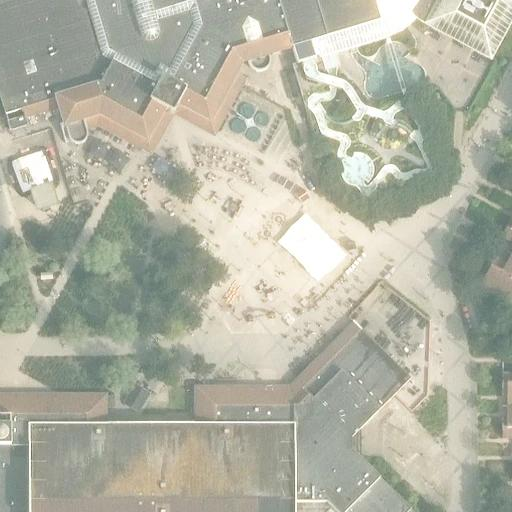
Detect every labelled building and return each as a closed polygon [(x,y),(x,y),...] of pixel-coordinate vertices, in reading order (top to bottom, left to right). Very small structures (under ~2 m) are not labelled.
[(511,0),(0,0),(0,94),(6,114),(23,109),(25,116),(6,121),(10,131),(27,126),(25,119),(25,118),(60,108),(69,137),(69,142),(72,143),(76,144),(81,145),(83,143),(85,142),(86,140),(87,136),(87,131),(83,121),(99,116),(148,140),(163,109),(173,113),(178,104),(210,121),(239,67),(241,69),(243,70),(247,72),(251,72),(255,72),(259,73),(264,71),(267,69),(269,65),(270,61),(268,55),(292,48),(297,64),(314,59),(316,67),(319,73),(320,74),(323,73),(338,68),(334,53),(356,46),(384,37),(395,34),(402,30),(414,20),(491,60),(511,19),(511,0)] [(511,242),(511,250),(510,254),(511,255),(511,230),(506,227),(501,237),(511,242)] [(490,256),(485,265),(511,279),(511,255),(510,254),(505,263),(490,256)] [(511,279),(485,265),(480,275),(484,277),(479,287),(507,302),(511,293),(511,279)] [(104,397),(0,395),(0,511),(293,511),(293,500),(326,500),(337,511),(413,511),(359,459),(359,444),(359,429),(409,380),(360,328),(293,397),(255,398),(237,399),(238,390),(196,389),(197,426),(104,426),(104,397)] [(511,373),(501,374),(501,385),(511,384),(511,373)] [(506,395),(506,406),(511,406),(511,384),(501,385),(501,395),(506,395)] [(133,386),(122,404),(137,414),(148,395),(133,386)] [(117,407),(118,397),(107,397),(107,407),(117,407)] [(501,417),(501,428),(511,427),(511,406),(506,406),(506,417),(501,417)] [(511,438),(511,427),(501,428),(501,439),(511,438)]
